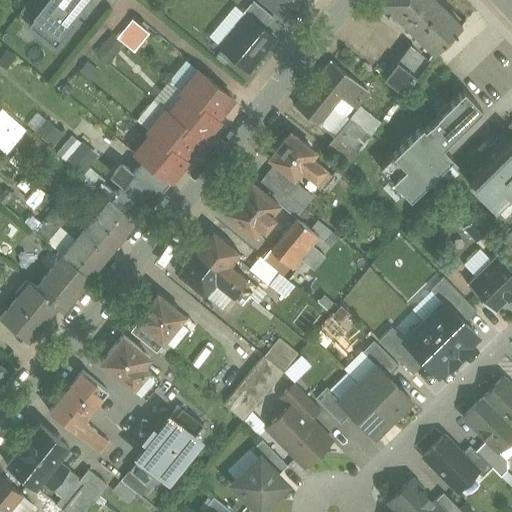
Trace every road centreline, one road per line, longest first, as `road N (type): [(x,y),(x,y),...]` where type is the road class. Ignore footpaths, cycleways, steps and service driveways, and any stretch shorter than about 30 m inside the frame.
road 1 (residential): [(0,423),(343,0)]
road 2 (residential): [(511,331),(330,508)]
